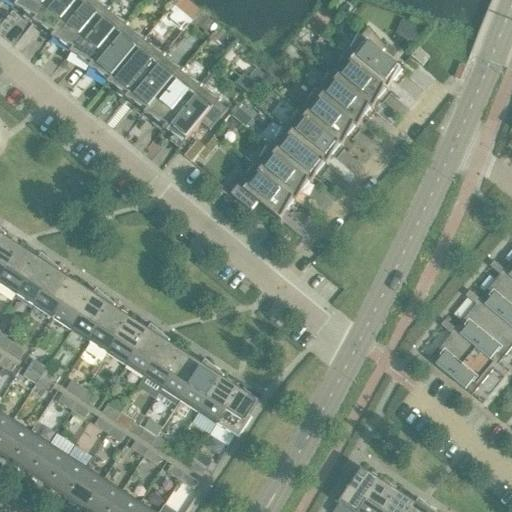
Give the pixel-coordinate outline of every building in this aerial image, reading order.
[(15,9),(22,0),(9,0),(18,4),(15,8),(15,9)] [(34,24),(53,0),(22,0),(15,9),(36,19),(33,23),(33,24),(34,24)] [(52,39),(84,0),(53,0),(34,24),(55,35),(52,39)] [(71,55),(109,9),(95,2),(92,0),(84,0),(52,39),(73,50),(70,54),(71,55)] [(89,70),(127,24),(114,18),(107,12),(110,9),(109,9),(71,55),(92,65),(89,69),(89,70)] [(108,85),(146,39),(132,33),(126,27),(128,24),(127,24),(89,70),(110,81),(107,85),(108,85)] [(400,70),(382,54),(385,51),(385,52),(387,50),(369,28),(361,38),(359,35),(352,49),(346,56),(343,54),(343,55),(388,92),(401,70),(400,70)] [(126,101),(164,55),(151,48),(144,43),(147,40),(146,39),(108,85),(129,96),(125,100),(126,101)] [(430,58),(419,49),(411,58),(422,67),(430,58)] [(145,116),(183,70),(169,63),(163,58),(165,55),(164,55),(126,101),(147,111),(144,115),(145,116)] [(388,92),(343,55),(336,68),(331,75),(328,72),(328,73),(373,111),(384,90),(388,93),(388,92)] [(163,131),(201,85),(188,79),(181,73),(183,70),(145,116),(166,127),(162,131),(163,131)] [(373,111),(328,73),(321,87),(316,93),(313,91),(312,92),(358,129),(369,108),(372,111),(373,112),(373,111)] [(210,133),(227,112),(218,104),(220,101),(206,94),(200,89),(202,86),(201,85),(163,131),(184,142),(186,143),(201,124),(209,131),(208,131),(210,133)] [(358,129),(312,92),(306,105),(300,112),(297,109),(297,110),(343,148),(353,127),(357,130),(358,129)] [(343,148),(297,110),(290,123),(285,130),(282,128),(282,129),(327,166),(338,145),(342,148),(342,149),(343,148)] [(327,166),(282,129),(275,142),(270,149),(267,146),(266,147),(312,185),(323,164),(327,167),(327,166)] [(312,185),(266,147),(260,160),(254,167),(251,165),(251,166),(297,203),(297,202),(307,182),(311,186),(312,185)] [(297,203),(251,166),(244,179),(230,196),(251,214),(253,212),(252,211),(258,203),(281,222),(292,201),(296,204),(297,203)] [(0,282),(21,250),(4,238),(5,237),(6,236),(5,235),(0,242),(0,282)] [(0,285),(16,297),(42,256),(41,257),(38,261),(21,250),(0,282),(0,285)] [(34,308),(59,270),(42,256),(16,297),(34,308)] [(511,304),(511,277),(504,270),(494,263),(490,268),(499,276),(479,300),(501,318),(511,304)] [(53,320),(76,285),(58,274),(59,272),(60,271),(59,270),(34,308),(53,320)] [(71,332),(97,292),(97,291),(96,292),(93,297),(76,285),(53,320),(71,332)] [(89,344),(114,306),(97,292),(71,332),(89,344)] [(476,347),(501,318),(479,300),(470,292),(465,298),(475,306),(455,330),(476,347)] [(511,304),(501,318),(511,327),(511,304)] [(107,356),(130,321),(113,309),(114,308),(115,307),(114,306),(89,344),(107,356)] [(511,327),(501,318),(476,347),(498,365),(511,348),(511,327)] [(126,367),(152,327),(151,327),(150,327),(150,328),(148,332),(130,321),(107,356),(126,367)] [(476,347),(455,330),(445,322),(440,327),(450,335),(429,361),(450,379),(476,347)] [(144,379),(168,341),(152,327),(126,367),(144,379)] [(0,348),(6,352),(12,343),(0,335),(0,348)] [(162,391),(185,356),(167,345),(168,343),(169,343),(169,342),(168,341),(144,379),(162,391)] [(19,361),(25,352),(12,343),(6,352),(19,361)] [(472,397),(493,371),(503,379),(508,374),(498,365),(476,347),(450,379),(472,397)] [(180,403),(206,363),(205,362),(205,363),(202,367),(185,356),(162,391),(180,403)] [(16,366),(3,357),(0,361),(0,365),(11,373),(16,366)] [(41,378),(47,369),(34,361),(28,370),(41,378)] [(198,414),(223,376),(206,363),(180,403),(198,414)] [(54,387),(60,378),(47,369),(41,378),(54,387)] [(41,378),(28,370),(23,377),(36,385),(41,378)] [(216,426),(239,391),(222,380),(223,378),(224,377),(223,376),(198,414),(216,426)] [(54,387),(41,378),(36,385),(50,394),(54,387)] [(79,399),(85,391),(72,382),(66,391),(79,399)] [(98,399),(85,391),(79,399),(93,408),(98,399)] [(248,418),(258,403),(239,391),(216,426),(235,438),(236,438),(238,440),(237,440),(238,441),(252,420),(251,419),(248,418)] [(71,412),(76,405),(63,396),(58,403),(71,412)] [(89,413),(76,405),(71,412),(85,420),(89,413)] [(121,414),(108,406),(102,414),(116,423),(121,414)] [(0,441),(13,422),(0,413),(0,441)] [(134,423),(121,414),(116,423),(129,431),(134,423)] [(112,428),(99,419),(94,427),(108,435),(112,428)] [(0,457),(11,465),(31,434),(13,422),(0,441),(0,457)] [(125,437),(112,428),(108,435),(121,444),(125,437)] [(157,438),(144,429),(139,438),(152,446),(157,438)] [(29,477),(49,446),(31,434),(11,465),(29,477)] [(165,455),(171,446),(157,438),(152,446),(165,455)] [(149,452),(135,443),(130,450),(144,459),(149,452)] [(49,490),(69,459),(49,446),(29,477),(49,490)] [(162,460),(149,452),(144,459),(157,467),(162,460)] [(194,461),(180,453),(175,461),(188,470),(194,461)] [(65,500),(85,469),(69,459),(49,490),(65,500)] [(201,479),(207,470),(194,461),(188,470),(201,479)] [(180,482),(185,475),(172,466),(167,474),(180,482)] [(83,511),(104,481),(85,469),(65,500),(83,511)] [(348,511),(361,511),(380,482),(361,470),(352,485),(350,484),(350,483),(349,483),(335,504),(336,504),(338,505),(348,511)] [(198,484),(185,475),(180,482),(193,491),(198,484)] [(109,511),(122,493),(104,481),(83,511),(109,511)] [(386,511),(398,494),(380,482),(361,511),(386,511)] [(134,511),(140,504),(122,493),(109,511),(134,511)] [(412,511),(420,501),(419,500),(418,501),(416,505),(398,494),(386,511),(412,511)] [(432,511),(420,501),(412,511),(432,511)]
